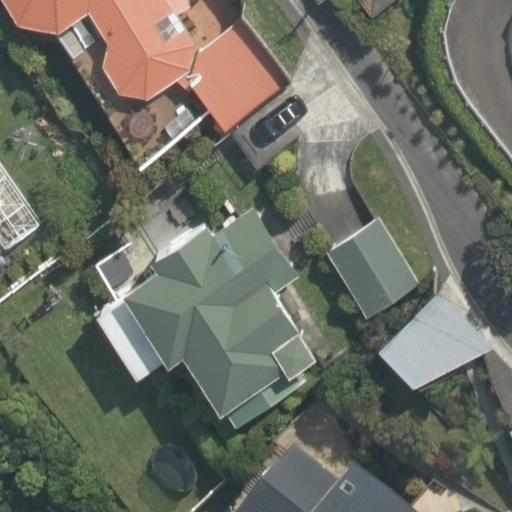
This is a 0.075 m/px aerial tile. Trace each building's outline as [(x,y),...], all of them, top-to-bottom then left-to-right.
[(0,0),(0,2),(20,37),(41,25),(54,48),(97,22),(111,46),(90,59),(126,121),(184,87),(214,139),(234,128),(284,98),(226,0),(0,0)] [(360,0),(383,27),(415,0),(360,0)] [(162,277),(125,303),(101,321),(142,379),(166,361),(175,373),(191,362),(231,419),(300,369),(281,343),(305,326),(284,296),(305,281),(249,201),(156,267),(162,277)] [(386,215),(322,247),(359,321),(423,289),(386,215)] [(484,362),(437,297),(375,341),(428,402),(484,362)] [(511,455),(511,437),(503,445),(511,455)] [(405,511),(356,473),(344,487),(295,448),(243,511),(405,511)]
